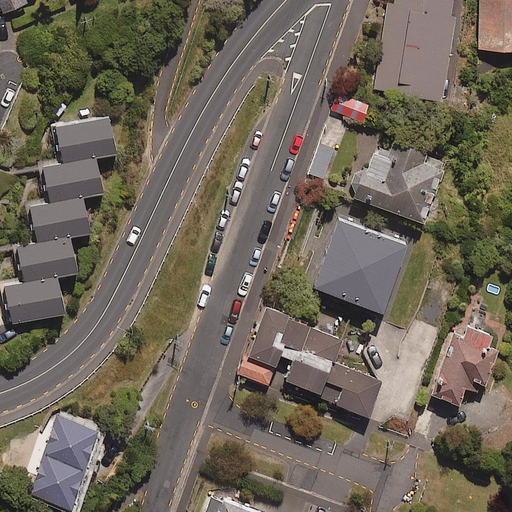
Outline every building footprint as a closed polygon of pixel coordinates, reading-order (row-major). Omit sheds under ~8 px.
[(0,0),(0,12),(27,1),(27,0),(0,0)] [(449,0),(393,0),(392,4),(386,3),(373,89),(440,100),(453,15),(448,14),(449,0)] [(511,0),(478,0),(478,50),(511,50),(511,0)] [(366,105),(337,93),(330,109),(360,121),(366,105)] [(101,153),(123,148),(115,114),(59,126),(67,161),(101,153)] [(442,161),(377,137),(363,175),(357,173),(348,196),(420,222),(442,161)] [(333,149),(318,143),(307,173),(322,178),(333,149)] [(88,193),(109,189),(101,153),(67,161),(46,166),(54,201),(88,193)] [(41,241),(75,234),(96,230),(88,193),(54,201),(33,206),(41,241)] [(403,244),(332,219),(307,287),(378,312),(403,244)] [(62,272),(83,267),(75,234),(41,241),(21,246),(28,280),(62,272)] [(62,272),(28,280),(7,284),(16,322),(71,309),(63,274),(62,272)] [(338,340),(264,309),(237,374),(265,386),(277,355),(291,361),(283,380),(316,394),(338,340)] [(485,315),(477,312),(471,328),(465,326),(460,338),(451,335),(429,395),(456,405),(463,387),(479,393),(495,349),(485,346),(489,335),(479,331),(485,315)] [(379,382),(338,365),(323,400),(365,417),(379,382)] [(436,413),(422,408),(412,433),(426,438),(436,413)] [(101,429),(55,414),(31,490),(76,505),(101,429)] [(251,511),(209,497),(203,511),(251,511)]
